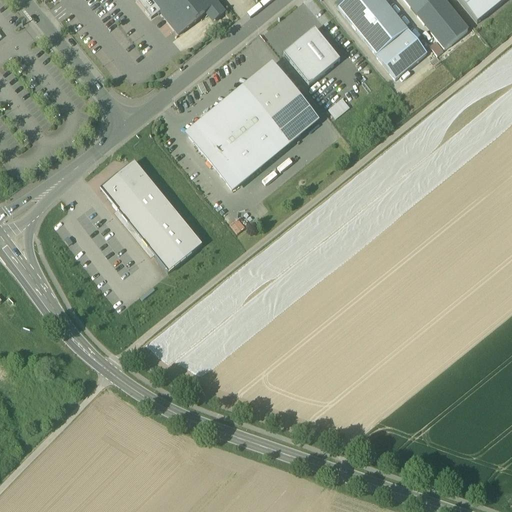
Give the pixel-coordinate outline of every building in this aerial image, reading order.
[(159,13),(178,37),(208,12),(216,22),(225,14),(213,0),(134,0),(151,20),(152,20),(151,19),(159,13)] [(339,0),(334,5),(338,10),(346,3),(343,0),(339,0)] [(338,10),(376,57),(407,32),(381,0),(350,0),(346,3),(338,10)] [(402,0),(416,17),(437,0),(402,0)] [(456,0),(476,25),(506,0),(456,0)] [(283,57),(309,88),(340,63),(314,32),(283,57)] [(407,32),(376,57),(375,58),(395,82),(427,56),(407,32)] [(244,91),(267,119),(295,97),(272,69),(244,91)] [(231,191),(288,145),(267,119),(244,91),(188,137),(231,191)] [(316,123),(295,97),(267,119),(288,145),(316,123)] [(328,112),(335,121),(349,110),(342,101),(328,112)] [(202,248),(134,164),(108,185),(107,201),(117,214),(154,259),(168,276),(202,248)] [(100,192),(107,201),(108,185),(100,192)] [(154,259),(117,214),(113,217),(150,262),(154,259)] [(140,300),(142,303),(154,292),(152,290),(140,300)]
